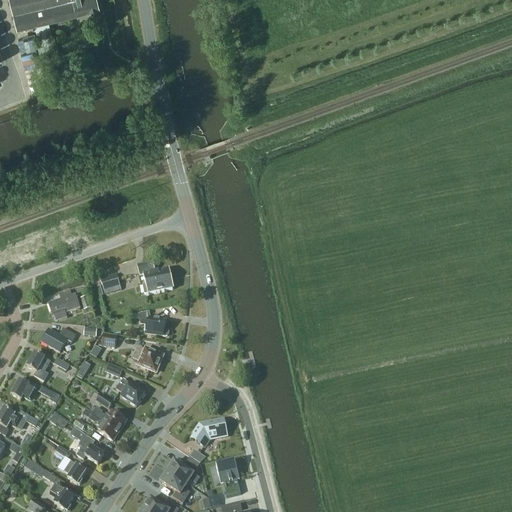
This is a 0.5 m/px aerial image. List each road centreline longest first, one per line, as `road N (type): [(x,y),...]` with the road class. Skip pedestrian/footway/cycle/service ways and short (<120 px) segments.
road 1 (secondary): [(188,215),(144,0)]
road 2 (unclassified): [(4,282),(188,215)]
road 3 (secondary): [(100,511),(200,375)]
road 4 (secondary): [(200,375),(214,315),(188,215)]
road 5 (unclassified): [(272,511),(243,405),(200,375)]
